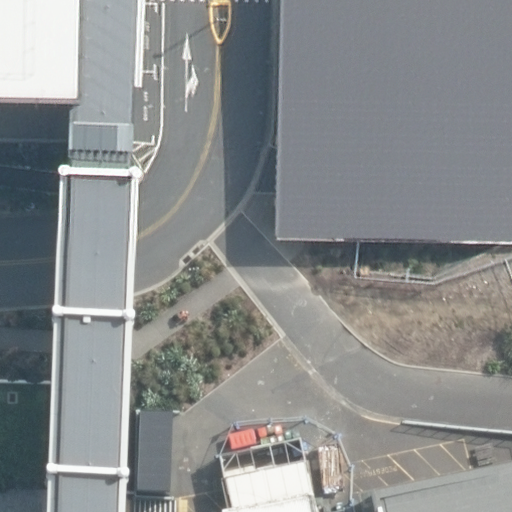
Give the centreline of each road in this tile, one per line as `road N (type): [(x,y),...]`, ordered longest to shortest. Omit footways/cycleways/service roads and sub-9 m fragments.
road 1 (unknown): [(287,318),(439,298),(511,257)]
road 2 (unknown): [(182,200),(228,233),(287,318)]
